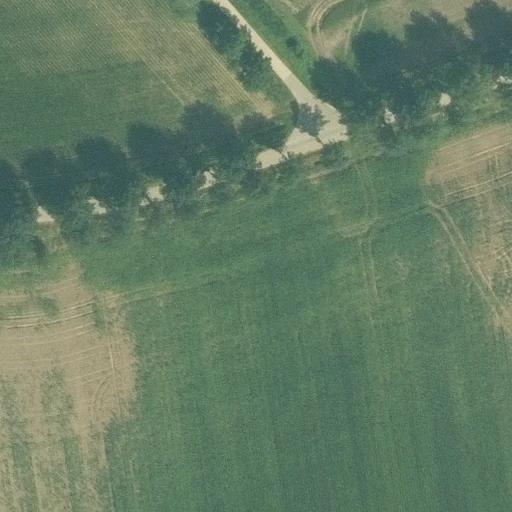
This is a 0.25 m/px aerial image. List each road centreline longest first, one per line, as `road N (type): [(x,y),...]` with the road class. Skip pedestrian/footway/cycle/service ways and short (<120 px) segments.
road 1 (unclassified): [(0,221),(123,207),(337,134)]
road 2 (unclassified): [(337,134),(511,75)]
road 3 (unclassified): [(220,0),(337,134)]
